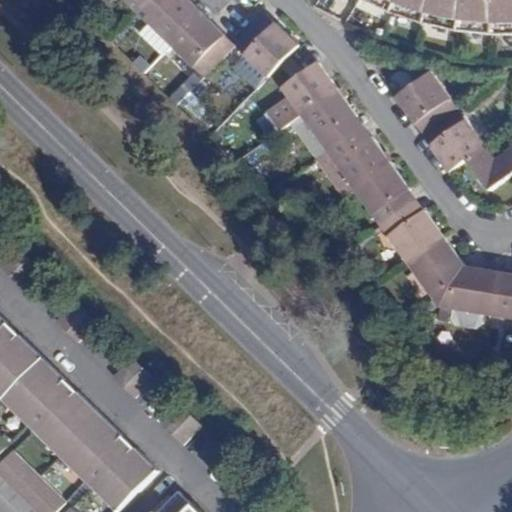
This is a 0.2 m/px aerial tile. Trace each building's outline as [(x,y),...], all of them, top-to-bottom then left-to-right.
[(126,0),(140,13),(153,0),(126,0)] [(153,0),(140,13),(173,45),(204,13),(189,0),(168,0),(153,0)] [(511,0),(364,0),(378,8),(391,13),(416,22),(424,25),(448,31),(463,33),(466,34),(492,36),(511,35),(511,0)] [(205,78),(227,57),(218,48),(227,38),(228,37),(217,26),(204,13),(173,45),(205,78)] [(266,34),(277,23),(268,14),(257,25),(266,34)] [(269,79),(293,55),(301,47),(288,34),(277,23),(266,34),(257,25),(243,40),(236,47),(269,79)] [(227,57),(236,47),(227,38),(218,48),(227,57)] [(279,132),(302,116),(342,88),(335,78),(322,61),(309,70),(282,89),(289,99),(266,114),(279,132)] [(433,129),(459,110),(432,73),(398,97),(407,110),(418,125),(426,119),(433,129)] [(302,116),(328,153),(355,134),(347,122),(360,113),(353,104),(342,88),(302,116)] [(442,159),(451,172),(468,161),(486,148),(459,110),(433,129),(440,139),(432,144),(442,159)] [(347,122),(355,134),(368,125),(360,113),(347,122)] [(425,135),(433,129),(426,119),(418,125),(425,135)] [(364,146),(377,136),(368,125),(355,134),(364,146)] [(425,135),(432,144),(440,139),(433,129),(425,135)] [(328,153),(355,190),(395,162),(386,150),(377,136),(364,146),(355,134),(328,153)] [(511,177),(511,148),(495,161),(486,148),(468,161),(490,193),(511,177)] [(355,190),(382,227),(408,209),(400,197),(413,187),(404,174),(395,162),(355,190)] [(400,197),(408,209),(421,199),(413,187),(400,197)] [(415,218),(428,208),(421,199),(408,209),(415,218)] [(382,227),(409,264),(435,246),(448,236),(436,219),(428,208),(415,218),(408,209),(382,227)] [(443,258),(457,248),(448,236),(435,246),(443,258)] [(21,245),(1,266),(23,287),(43,267),(21,245)] [(409,264),(441,309),(467,267),(461,258),(463,256),(460,252),(457,248),(443,258),(435,246),(409,264)] [(441,309),(495,318),(500,285),(485,283),(487,270),(479,268),(467,267),(441,309)] [(485,283),(500,285),(502,272),(487,270),(485,283)] [(511,287),(511,273),(502,272),(500,285),(511,287)] [(511,320),(511,287),(500,285),(495,318),(511,320)] [(79,302),(59,322),(80,342),(100,323),(79,302)] [(0,393),(120,511),(160,471),(137,449),(131,455),(119,444),(126,438),(80,394),(74,400),(63,389),(69,383),(21,336),(15,342),(5,331),(10,325),(0,315),(0,393)] [(14,329),(10,325),(5,331),(15,342),(21,336),(14,329)] [(116,378),(138,399),(158,378),(136,358),(116,378)] [(74,400),(80,394),(75,389),(69,383),(63,389),(74,400)] [(164,425),(185,445),(205,425),(184,405),(164,425)] [(0,456),(10,446),(0,436),(0,456)] [(131,455),(137,449),(131,444),(126,438),(119,444),(131,455)] [(0,468),(0,474),(38,511),(58,511),(68,502),(16,452),(0,468)] [(188,511),(195,506),(179,492),(159,511),(188,511)]
